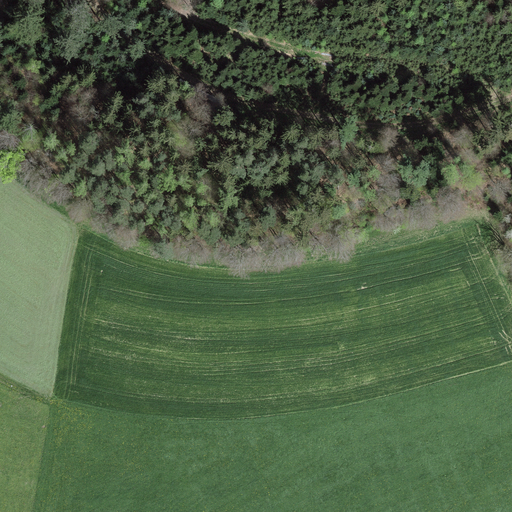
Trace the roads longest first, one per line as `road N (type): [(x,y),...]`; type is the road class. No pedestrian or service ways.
road 1 (track): [(93,0),(164,68),(279,110),(414,125),(511,98)]
road 2 (track): [(148,0),(328,55)]
